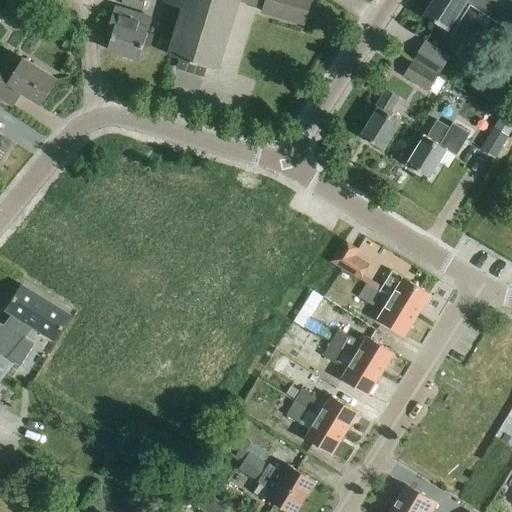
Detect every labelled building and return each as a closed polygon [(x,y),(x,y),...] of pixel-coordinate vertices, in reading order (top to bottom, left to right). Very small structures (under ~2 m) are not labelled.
[(123,0),(122,6),(142,12),(146,0),(123,0)] [(164,0),(163,4),(182,10),(167,56),(179,59),(176,69),(202,77),(205,68),(217,71),(238,2),(262,9),(261,13),(303,26),(310,0),(164,0)] [(511,3),(506,0),(433,0),(422,17),(446,33),(464,5),(511,35),(511,3)] [(114,25),(106,50),(123,55),(123,58),(131,61),(132,58),(138,60),(142,45),(148,47),(152,36),(146,34),(151,19),(141,16),(121,9),(114,7),(109,23),(114,25)] [(424,41),(411,61),(437,78),(450,56),(424,41)] [(56,80),(23,60),(16,72),(5,66),(0,74),(0,99),(12,107),(20,94),(40,106),(56,80)] [(437,78),(411,61),(403,76),(428,91),(437,78)] [(383,151),(400,122),(389,115),(399,98),(386,90),(376,108),(378,109),(360,137),(383,151)] [(449,129),(437,121),(427,138),(424,136),(406,164),(428,179),(446,150),(456,157),(470,135),(452,124),(449,129)] [(495,158),(507,137),(492,128),(480,149),(495,158)] [(352,255),(355,250),(344,243),(333,259),(336,261),(335,262),(359,277),(367,265),(352,255)] [(373,306),(381,293),(358,278),(349,290),(373,306)] [(390,299),(416,316),(429,295),(402,279),(390,299)] [(335,283),(329,294),(349,305),(355,294),(335,283)] [(69,315),(26,288),(23,287),(20,284),(4,310),(11,315),(3,325),(0,323),(0,379),(5,374),(11,366),(12,365),(13,364),(13,363),(19,367),(33,344),(24,338),(32,327),(53,341),(69,315)] [(404,336),(416,316),(390,299),(377,320),(404,336)] [(299,316),(281,345),(296,355),(314,325),(299,316)] [(338,329),(329,343),(330,344),(343,352),(352,338),(338,329)] [(393,354),(367,337),(354,358),(380,375),(393,354)] [(330,344),(322,357),(336,365),(344,352),(343,352),(330,344)] [(380,375),(354,358),(341,379),(367,396),(380,375)] [(312,384),(317,378),(293,360),(288,367),(312,384)] [(301,390),(293,403),(308,412),(316,399),(301,390)] [(317,418),(344,434),(357,413),(330,397),(317,418)] [(331,455),(344,434),(317,418),(308,412),(293,403),(285,415),(310,430),(304,439),(331,455)] [(244,462),(304,499),(315,482),(287,465),(283,473),(268,464),(267,466),(249,454),(244,462)] [(286,511),(296,511),(304,499),(244,462),(240,470),(258,481),(257,483),(271,492),(266,500),(286,511)] [(186,501),(204,511),(225,511),(228,507),(194,486),(186,501)] [(391,510),(394,511),(433,511),(437,506),(406,486),(391,510)]
